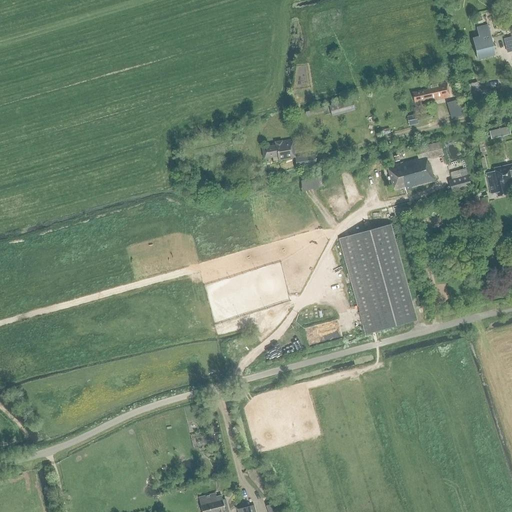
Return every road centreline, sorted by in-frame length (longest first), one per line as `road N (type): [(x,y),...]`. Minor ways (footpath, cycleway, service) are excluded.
road 1 (unclassified): [(0,465),(174,399),(493,312)]
road 2 (track): [(511,108),(335,156)]
